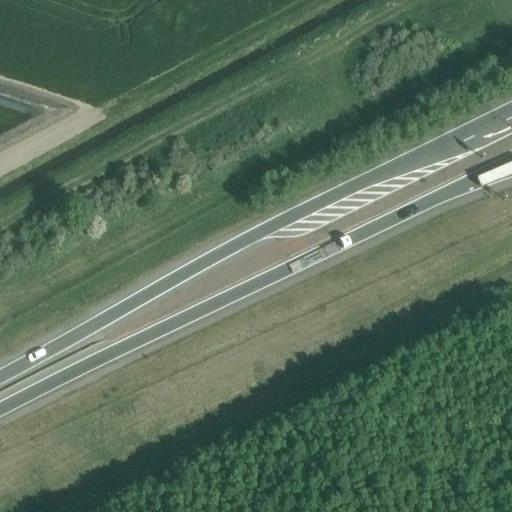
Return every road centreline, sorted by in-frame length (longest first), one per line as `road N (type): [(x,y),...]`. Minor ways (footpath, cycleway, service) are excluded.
road 1 (trunk): [(511,117),(208,261),(0,377)]
road 2 (trunk): [(0,411),(511,165)]
